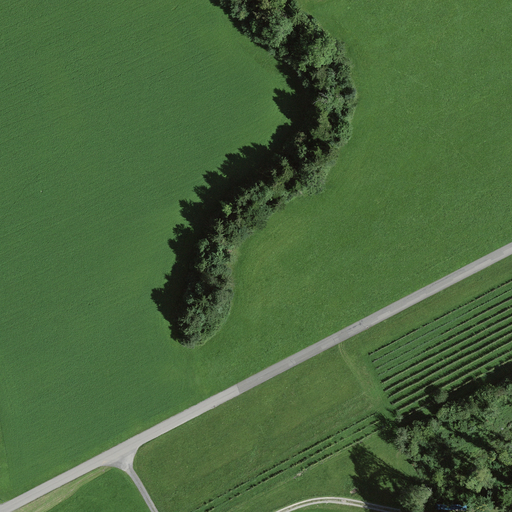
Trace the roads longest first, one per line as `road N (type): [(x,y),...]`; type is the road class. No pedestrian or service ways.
road 1 (unclassified): [(0,510),(511,248)]
road 2 (track): [(283,511),(331,499),(410,511)]
